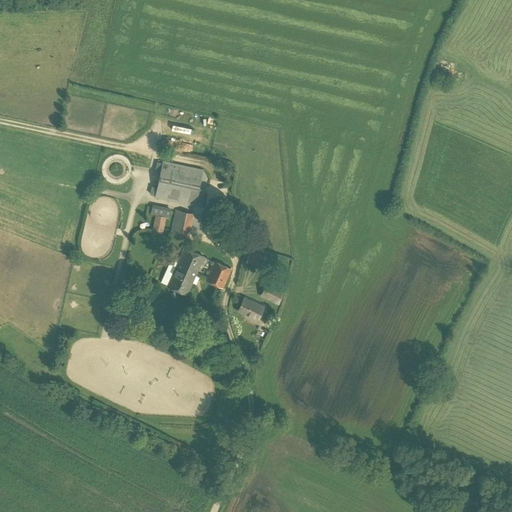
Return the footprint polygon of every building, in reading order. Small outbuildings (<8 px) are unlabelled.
[(184,139),(185,132),(168,129),(166,137),(184,139)] [(195,206),(202,170),(163,162),(155,198),(195,206)] [(155,215),(152,232),(162,234),(166,217),(169,218),(171,209),(153,204),(150,214),(155,215)] [(189,239),(194,214),(175,210),(169,235),(189,239)] [(186,295),(187,293),(203,257),(184,248),(167,286),(186,295)] [(222,288),(231,269),(214,261),(205,281),(222,288)] [(277,305),(284,291),(266,283),(260,297),(277,305)] [(263,324),(265,318),(259,315),(263,307),(244,298),(238,311),(249,316),(248,318),(263,324)]
